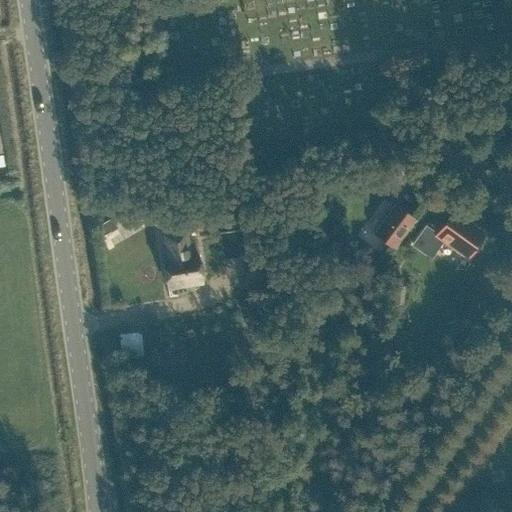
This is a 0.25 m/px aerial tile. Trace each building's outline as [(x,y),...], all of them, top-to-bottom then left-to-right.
[(248,69),(231,72),(232,81),(249,79),(248,69)] [(486,191),(479,201),(484,205),(494,212),(499,204),(501,202),(486,191)] [(396,201),(373,232),(390,244),(413,213),(396,201)] [(174,221),(171,205),(152,209),(154,224),(174,221)] [(431,230),(423,241),(434,249),(442,238),(466,255),(484,231),(452,209),(435,232),(431,230)] [(111,217),(100,223),(108,238),(119,232),(111,217)] [(251,225),(220,230),(224,256),(255,250),(251,225)] [(168,258),(163,259),(168,286),(201,281),(193,229),(164,234),(168,258)] [(275,245),(264,247),(269,283),(281,281),(275,245)]
